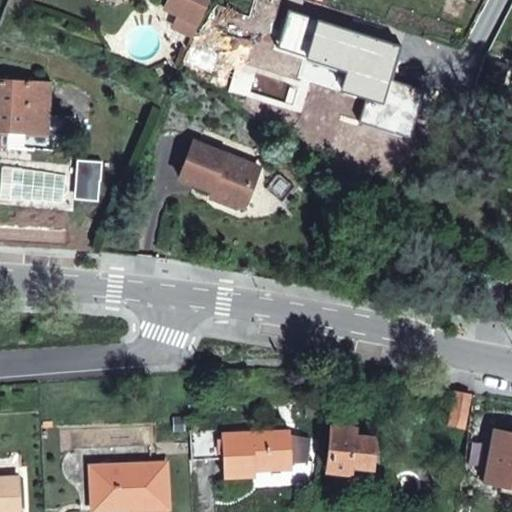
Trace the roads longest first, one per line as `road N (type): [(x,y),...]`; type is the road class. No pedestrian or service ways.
road 1 (unclassified): [(250,318),(511,367)]
road 2 (residential): [(250,318),(230,336),(0,366)]
road 3 (unclassified): [(0,276),(250,318)]
